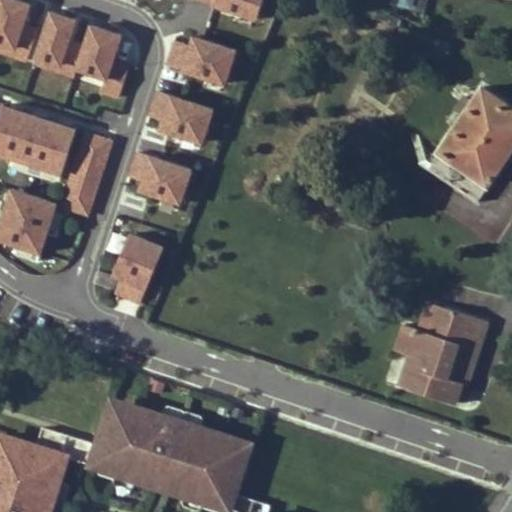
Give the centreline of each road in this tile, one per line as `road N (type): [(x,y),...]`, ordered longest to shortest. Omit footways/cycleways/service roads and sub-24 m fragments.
road 1 (residential): [(511,467),(141,343),(72,306)]
road 2 (residential): [(72,306),(153,47),(135,20),(73,0)]
